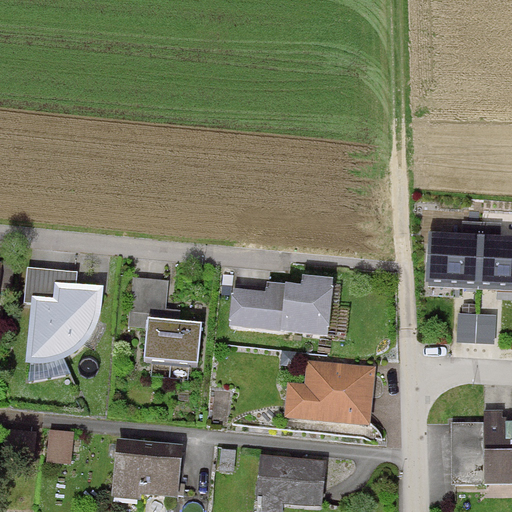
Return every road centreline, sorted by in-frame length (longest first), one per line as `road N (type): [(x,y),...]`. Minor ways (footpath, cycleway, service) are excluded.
road 1 (residential): [(0,418),(416,457)]
road 2 (residential): [(0,234),(404,268)]
road 3 (track): [(391,0),(407,333),(419,387)]
road 4 (residential): [(511,372),(450,370),(426,378),(416,395),(416,457)]
